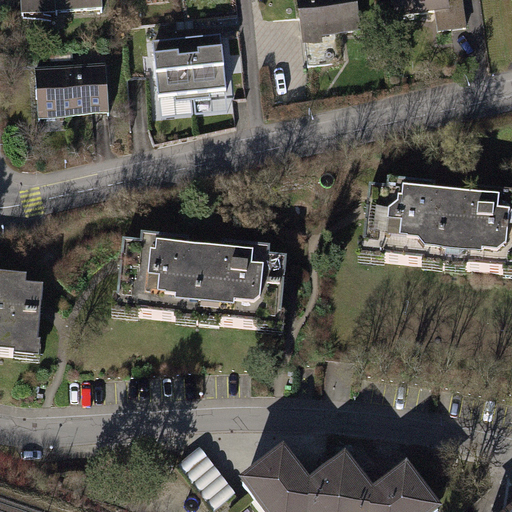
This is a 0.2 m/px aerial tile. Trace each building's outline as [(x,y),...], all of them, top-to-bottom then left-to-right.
[(16,0),(17,15),(95,10),(94,0),(16,0)] [(357,0),(300,0),(310,66),(336,63),(332,34),(362,29),(357,0)] [(396,0),(399,18),(447,11),(450,30),(466,28),(462,0),(396,0)] [(188,42),(193,95),(226,91),(221,39),(188,42)] [(154,46),(160,98),(193,95),(188,42),(154,46)] [(106,62),(29,65),(31,121),(108,117),(106,62)] [(407,190),(384,188),(378,268),(511,277),(511,197),(480,195),(407,190)] [(169,252),(122,247),(116,316),(278,331),(285,262),(241,258),(169,252)] [(0,361),(31,363),(35,287),(0,285),(0,361)] [(274,451),(242,478),(270,511),(419,511),(429,504),(400,470),(370,495),(339,459),(305,488),(274,451)] [(208,455),(188,467),(215,509),(235,496),(208,455)]
